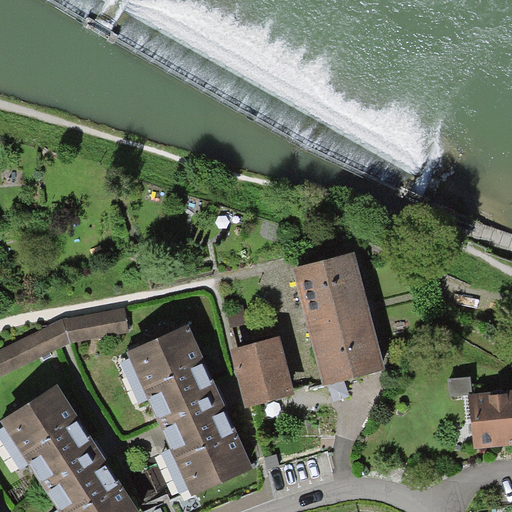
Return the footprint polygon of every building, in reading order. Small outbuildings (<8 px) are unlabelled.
[(384,366),(352,254),(293,271),(326,383),(384,366)] [(245,301),(229,307),(235,325),(251,320),(245,301)] [(60,319),(0,350),(0,373),(69,338),(128,330),(126,309),(60,319)] [(187,493),(248,464),(182,325),(121,353),(187,493)] [(277,335),(235,346),(247,396),(290,386),(277,335)] [(136,511),(56,385),(0,420),(0,424),(55,511),(136,511)] [(511,396),(470,400),(474,449),(511,445),(511,396)]
